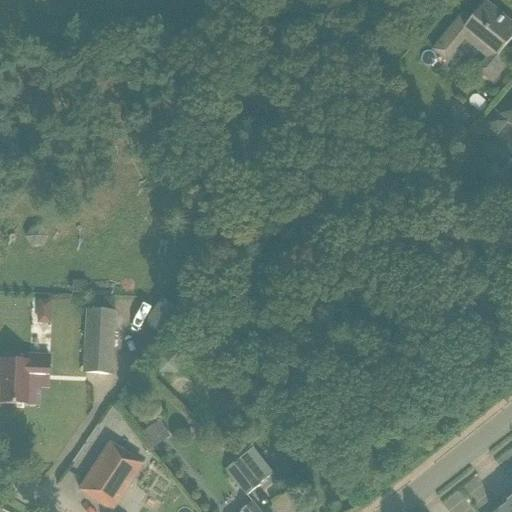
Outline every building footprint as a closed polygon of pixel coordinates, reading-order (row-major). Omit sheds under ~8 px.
[(440,41),(431,52),(445,63),(454,53),(463,41),(486,59),(476,71),(491,84),(499,75),(511,59),(511,57),(503,50),(511,38),(511,25),(484,3),(472,19),(464,12),(451,28),(440,41)] [(485,125),(496,135),(506,123),(511,127),(511,98),(497,115),(495,113),(485,125)] [(453,124),(438,142),(453,154),(467,136),(453,124)] [(114,312),(114,299),(89,297),(88,310),(86,310),(82,374),(112,377),(116,312),(114,312)] [(155,331),(173,306),(162,298),(144,323),(155,331)] [(0,388),(1,389),(0,403),(0,404),(26,406),(28,376),(48,377),(49,356),(0,354),(0,388)] [(177,354),(158,354),(158,373),(170,372),(177,366),(177,354)] [(79,492),(109,511),(110,511),(142,465),(110,445),(79,492)] [(252,449),(225,470),(246,497),(273,475),(252,449)] [(257,511),(251,503),(239,511),(257,511)]
